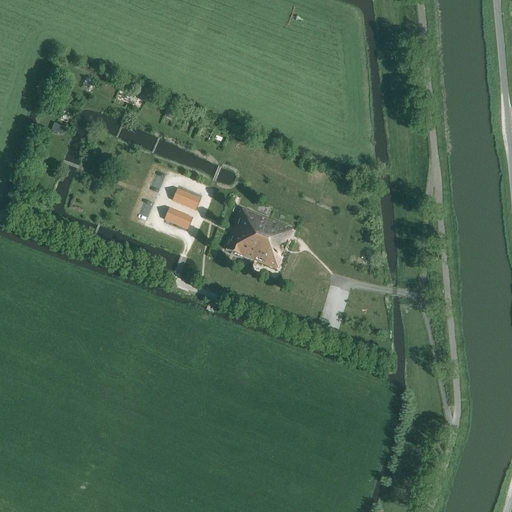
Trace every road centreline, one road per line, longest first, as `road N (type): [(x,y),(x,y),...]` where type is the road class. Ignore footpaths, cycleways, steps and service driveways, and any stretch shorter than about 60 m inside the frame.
road 1 (unclassified): [(429,511),(458,397),(422,0)]
road 2 (track): [(347,282),(330,340),(176,285),(191,234)]
road 3 (track): [(176,285),(0,214)]
road 4 (unclassified): [(511,159),(497,0)]
